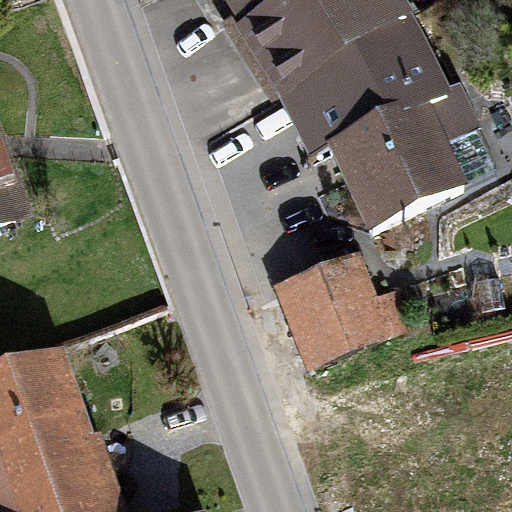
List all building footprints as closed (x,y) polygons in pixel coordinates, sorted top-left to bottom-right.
[(221,0),(250,44),(319,0),(221,0)] [(319,0),(250,44),(241,50),(325,180),(338,172),(411,125),(439,107),(369,0),(319,0)] [(411,125),(338,172),(384,242),(457,195),(411,125)] [(0,154),(0,247),(30,237),(0,154)] [(356,277),(281,302),(307,381),(382,356),(356,277)] [(0,511),(112,511),(63,382),(0,405),(0,511)] [(499,511),(472,441),(338,493),(344,511),(499,511)]
